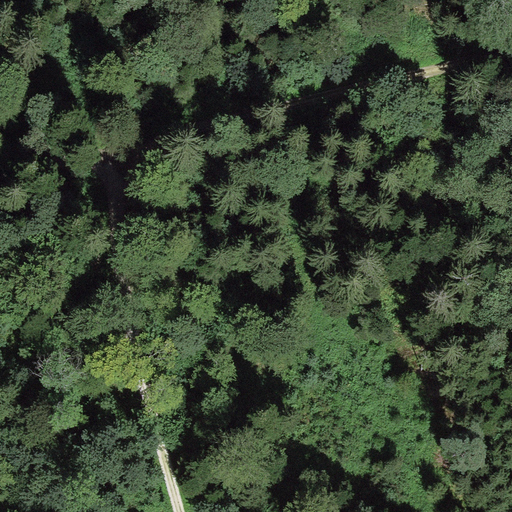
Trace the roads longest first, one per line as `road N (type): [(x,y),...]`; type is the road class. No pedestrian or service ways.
road 1 (track): [(105,150),(511,50)]
road 2 (track): [(180,511),(132,334),(105,150)]
